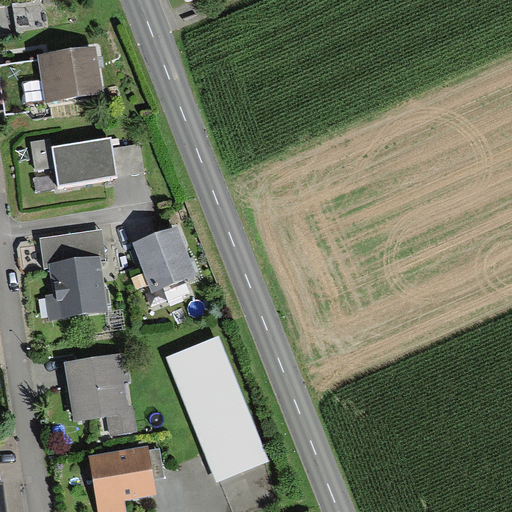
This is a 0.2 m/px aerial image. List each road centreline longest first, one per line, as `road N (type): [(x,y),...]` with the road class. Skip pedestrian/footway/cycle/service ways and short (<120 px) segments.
road 1 (primary): [(140,0),(339,511)]
road 2 (residential): [(0,244),(42,511)]
